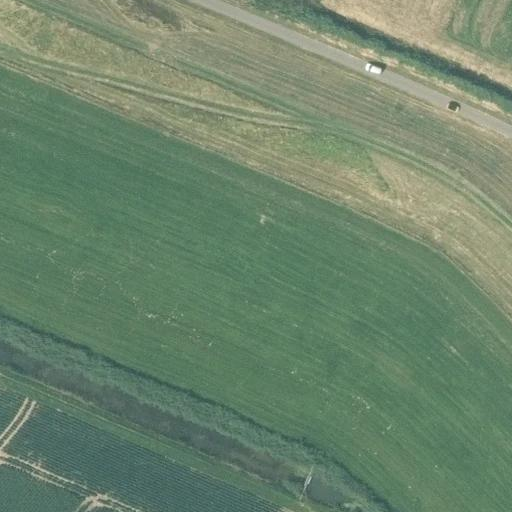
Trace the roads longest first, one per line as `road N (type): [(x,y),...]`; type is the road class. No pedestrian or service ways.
road 1 (track): [(511,133),(192,0)]
road 2 (track): [(511,223),(448,174),(302,114)]
